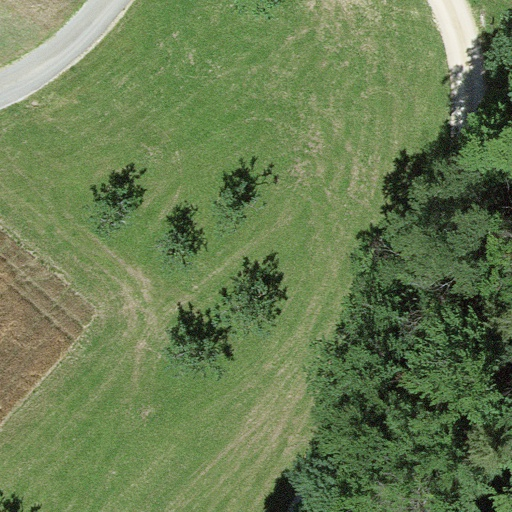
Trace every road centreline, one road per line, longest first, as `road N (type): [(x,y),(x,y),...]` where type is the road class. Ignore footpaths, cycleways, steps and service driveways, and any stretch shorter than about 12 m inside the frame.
road 1 (track): [(339,511),(457,284),(473,194),(476,99),(467,20),(452,0)]
road 2 (unclassified): [(0,90),(47,65),(104,21),(117,0)]
